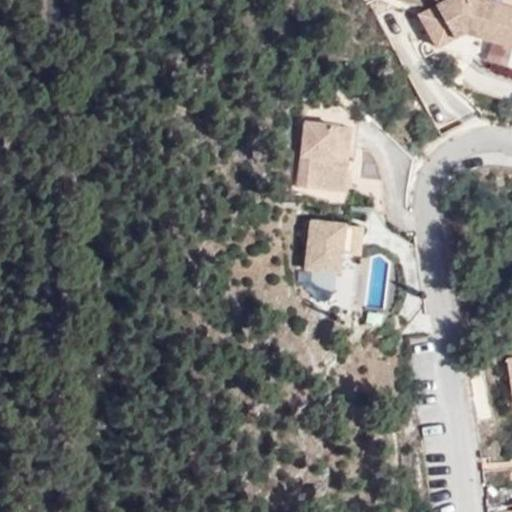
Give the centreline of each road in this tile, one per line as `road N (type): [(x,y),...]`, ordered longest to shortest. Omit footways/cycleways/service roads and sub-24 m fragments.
road 1 (unclassified): [(41,511),(49,469),(50,0)]
road 2 (residential): [(511,142),(480,141),(454,152),(435,170),(427,195),(470,511)]
